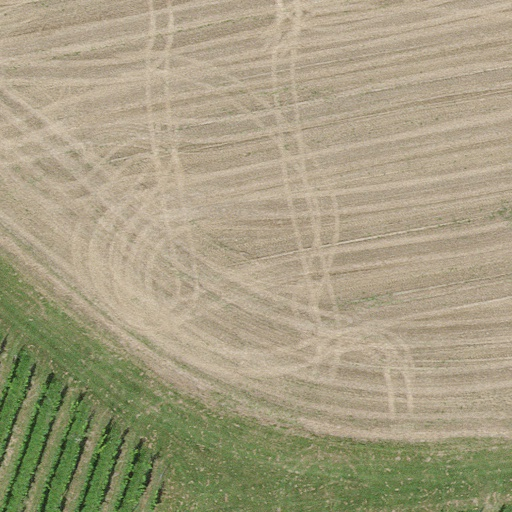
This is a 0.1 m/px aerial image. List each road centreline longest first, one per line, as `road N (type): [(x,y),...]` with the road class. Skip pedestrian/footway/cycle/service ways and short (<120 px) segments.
road 1 (track): [(0,308),(116,408),(206,470),(287,505)]
road 2 (track): [(511,476),(287,505)]
